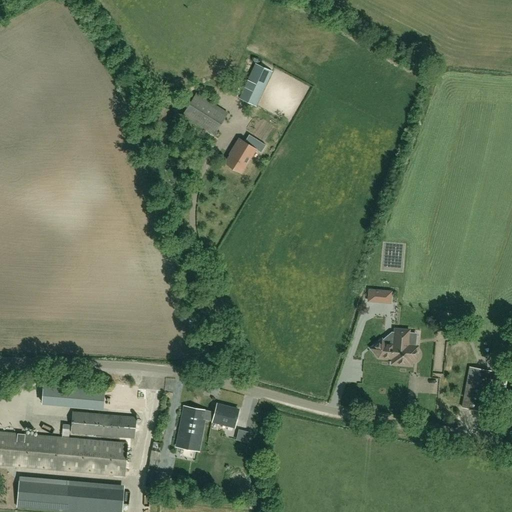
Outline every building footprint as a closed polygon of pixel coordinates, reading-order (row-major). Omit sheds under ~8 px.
[(224,76),(230,63),(226,61),(219,74),(224,76)] [(255,106),(272,72),(255,64),(239,98),(255,106)] [(227,113),(196,94),(182,115),(214,135),(227,113)] [(264,145),(285,107),(269,99),(249,137),(264,145)] [(148,126),(162,130),(169,111),(155,106),(148,126)] [(255,149),(250,147),(239,140),(233,149),(234,150),(227,161),(242,170),(255,149)] [(368,301),(376,302),(378,289),(369,288),(368,301)] [(451,331),(453,338),(464,335),(462,328),(451,331)] [(415,352),(416,346),(408,346),(409,330),(394,329),(394,339),(400,339),(398,362),(398,364),(411,365),(411,360),(414,361),(414,359),(415,359),(416,358),(416,357),(417,356),(417,355),(417,354),(416,353),(415,352)] [(400,339),(394,339),(393,344),(385,344),(381,339),(370,349),(378,358),(392,359),(391,364),(398,364),(398,362),(400,339)] [(509,385),(511,371),(511,364),(504,362),(500,383),(509,385)] [(483,412),(491,371),(470,367),(462,408),(483,412)] [(139,389),(141,377),(123,375),(121,387),(139,389)] [(167,378),(167,391),(176,391),(177,378),(167,378)] [(105,384),(45,379),(42,403),(103,408),(105,384)] [(138,415),(138,392),(120,392),(120,388),(107,388),(107,401),(120,401),(120,415),(138,415)] [(197,450),(204,419),(234,427),(238,410),(217,404),(214,413),(205,411),(206,411),(184,406),(175,445),(197,450)] [(73,412),(71,433),(134,438),(136,417),(103,414),(73,412)] [(0,465),(124,476),(127,444),(0,432),(0,465)] [(19,481),(123,490),(124,483),(19,475),(19,481)] [(121,511),(123,490),(19,481),(17,507),(81,511),(121,511)]
